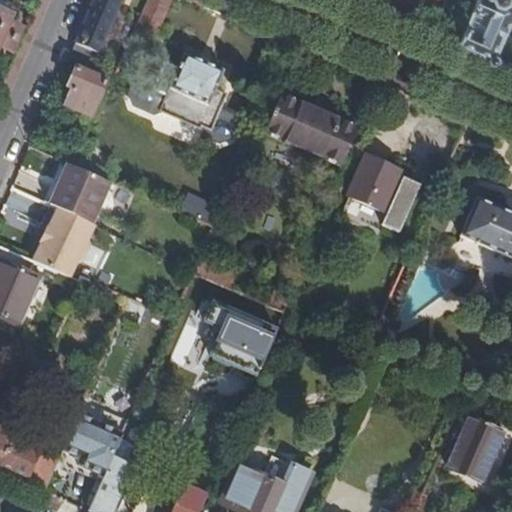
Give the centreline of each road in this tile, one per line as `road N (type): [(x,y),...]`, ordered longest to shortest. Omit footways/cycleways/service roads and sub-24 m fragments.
road 1 (residential): [(275,0),(511,103)]
road 2 (residential): [(69,0),(0,159)]
